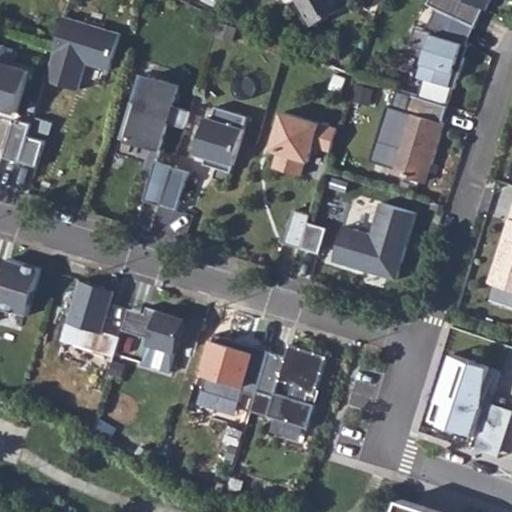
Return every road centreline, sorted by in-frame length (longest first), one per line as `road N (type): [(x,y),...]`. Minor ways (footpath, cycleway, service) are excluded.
road 1 (residential): [(0,215),(406,346)]
road 2 (residential): [(406,346),(430,317),(511,74)]
road 3 (residential): [(406,346),(374,451),(511,497)]
